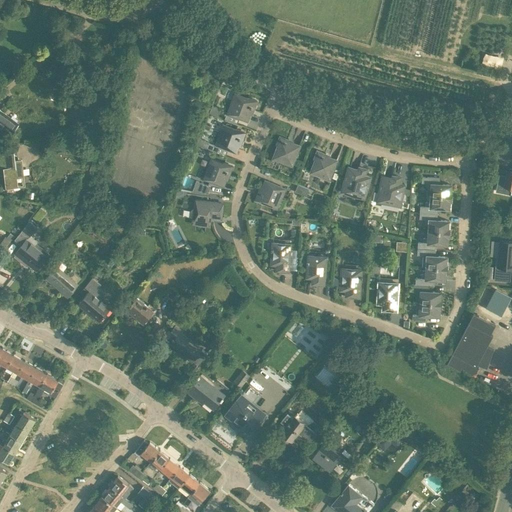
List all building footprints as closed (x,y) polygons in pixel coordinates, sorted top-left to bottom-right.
[(248,99),(237,95),(234,104),(231,103),(227,113),(246,120),(249,112),(252,114),(257,100),(248,97),(248,99)] [(221,108),(212,105),(209,112),(218,116),(221,108)] [(18,124),(0,109),(0,128),(9,135),(18,124)] [(236,130),(226,126),(222,136),(219,135),(216,144),(234,151),(237,144),(240,145),(245,132),(237,129),(236,130)] [(288,139),(280,136),(277,144),(278,144),(274,155),(283,159),(282,161),(292,165),(299,146),(292,144),(292,142),(287,140),(288,139)] [(209,142),(198,138),(196,144),(207,148),(209,142)] [(325,153),(317,150),(314,158),(315,158),(311,169),(321,173),(320,176),(329,179),(336,161),(329,158),(329,156),(324,154),(325,153)] [(14,152),(14,151),(0,152),(0,175),(5,175),(7,186),(24,184),(21,161),(17,161),(16,151),(14,152)] [(224,164),(213,160),(209,169),(207,168),(203,178),(222,185),(225,177),(227,179),(232,165),(224,162),(224,164)] [(358,169),(348,166),(345,176),(344,175),(344,177),(345,178),(343,183),(347,184),(344,192),(364,198),(369,179),(364,178),(367,168),(359,166),(358,169)] [(506,176),(499,175),(498,175),(496,192),(511,195),(511,170),(507,170),(506,176)] [(400,176),(392,175),(392,177),(382,175),(380,185),(379,185),(378,187),(379,187),(378,192),(382,193),(380,202),(400,206),(404,187),(398,186),(400,176)] [(426,194),(430,195),(452,196),(453,190),(452,190),(451,190),(451,186),(451,184),(449,184),(439,183),(440,177),(422,176),(421,182),(427,183),(426,194)] [(210,185),(196,180),(192,191),(207,193),(210,185)] [(285,188),(266,180),(263,188),(262,187),(260,192),(258,191),(255,199),(263,203),(264,201),(274,206),(278,196),(281,197),(285,188)] [(298,184),(295,191),(306,196),(309,188),(298,184)] [(452,202),(452,196),(430,195),(430,201),(425,202),(425,206),(420,206),(419,212),(438,213),(438,207),(447,208),(450,208),(450,206),(450,202),(451,202),(452,202)] [(221,202),(197,199),(195,200),(194,207),(191,210),(190,216),(191,218),(191,219),(192,220),(195,223),(208,225),(210,224),(210,219),(212,219),(213,217),(214,216),(221,217),(223,204),(221,202)] [(438,213),(419,212),(419,218),(424,219),(424,223),(429,225),(428,231),(450,232),(451,226),(450,226),(449,226),(449,222),(449,220),(447,220),(437,219),(438,213)] [(36,227),(29,221),(21,232),(28,238),(16,253),(37,270),(49,254),(36,243),(37,242),(30,236),(36,227)] [(450,238),(450,232),(428,231),(428,237),(423,238),(422,242),(418,242),(417,248),(435,249),(436,243),(445,244),(447,244),(447,242),(448,242),(448,238),(449,238),(450,238)] [(495,257),(494,279),(510,281),(511,259),(511,240),(499,240),(498,257),(495,257)] [(290,243),(272,242),(272,248),(271,248),(271,250),(272,250),(271,264),(276,264),(276,270),(288,271),(290,243)] [(422,266),(426,267),(448,268),(448,262),(446,262),(447,258),(446,258),(447,256),(444,256),(435,255),(435,249),(417,248),(417,255),(423,255),(422,266)] [(326,256),(308,255),(308,261),(307,261),(306,263),(307,263),(306,277),(312,277),(312,283),(324,284),(326,256)] [(77,283),(56,266),(46,277),(68,295),(77,283)] [(415,278),(415,284),(429,285),(433,285),(433,279),(443,280),(445,280),(445,278),(446,274),(447,274),(448,274),(448,268),(426,267),(426,272),(421,273),(420,278),(415,278)] [(361,269),(341,268),(340,289),(346,290),(345,296),(359,297),(361,277),(362,277),(362,275),(361,275),(361,269)] [(111,306),(101,298),(105,293),(98,287),(101,284),(92,276),(84,287),(88,291),(78,303),(99,320),(111,306)] [(398,282),(378,281),(378,287),(377,287),(377,289),(378,289),(377,303),(382,304),(382,309),(396,310),(398,282)] [(416,302),(442,304),(442,297),(441,297),(441,298),(440,297),(440,294),(440,292),(438,292),(438,291),(429,291),(429,285),(415,284),(411,284),(411,290),(417,291),(416,302)] [(153,309),(136,296),(127,309),(129,310),(127,312),(131,315),(132,313),(143,322),(153,309)] [(441,310),(442,304),(416,302),(415,314),(412,314),(412,320),(427,321),(427,315),(437,315),(439,315),(439,313),(439,310),(441,310)] [(497,315),(499,311),(489,306),(488,309),(497,315)] [(447,364),(460,370),(462,366),(475,371),(478,365),(487,368),(494,349),(486,346),(492,335),(490,334),(495,324),(473,313),(447,364)] [(181,329),(175,325),(167,335),(173,340),(170,344),(192,361),(202,349),(179,332),(181,329)] [(14,353),(3,347),(0,351),(0,362),(6,366),(14,353)] [(7,382),(11,383),(24,360),(14,353),(6,366),(14,370),(7,382)] [(28,379),(36,366),(24,360),(11,383),(16,386),(22,375),(28,379)] [(40,385),(47,373),(36,366),(28,379),(40,385)] [(249,375),(242,370),(234,381),(241,387),(249,375)] [(40,385),(34,395),(31,401),(42,406),(45,401),(39,398),(45,388),(51,391),(49,394),(55,397),(63,384),(57,381),(58,379),(47,373),(40,385)] [(217,379),(212,384),(199,374),(187,389),(199,399),(201,397),(213,407),(228,388),(217,379)] [(261,393),(250,384),(227,414),(249,431),(256,422),(260,425),(268,414),(254,403),(261,393)] [(16,422),(29,430),(36,419),(23,411),(16,422)] [(293,417),(287,413),(281,421),(287,425),(282,431),(292,439),(297,432),(309,441),(316,432),(294,415),(293,417)] [(10,433),(22,441),(29,430),(16,422),(10,433)] [(393,440),(399,445),(408,435),(395,422),(377,440),(385,448),(393,440)] [(15,452),(22,441),(10,433),(6,439),(5,439),(3,439),(1,443),(3,444),(15,452)] [(324,464),(325,463),(342,475),(349,466),(339,459),(341,456),(332,449),(336,444),(327,437),(314,454),(321,459),(319,461),(324,464)] [(141,453),(150,461),(160,449),(149,441),(149,442),(145,439),(134,452),(139,456),(141,453)] [(0,457),(9,463),(15,452),(3,444),(0,449),(0,457)] [(150,461),(151,461),(148,464),(158,472),(161,469),(170,457),(160,449),(150,461)] [(171,477),(180,465),(170,457),(161,469),(171,477)] [(129,469),(138,476),(142,471),(140,470),(141,468),(136,464),(135,466),(133,464),(129,469)] [(178,488),(181,485),(190,473),(180,465),(171,477),(168,480),(178,488)] [(142,471),(138,476),(143,480),(146,475),(142,471)] [(191,493),(200,481),(190,473),(181,485),(191,493)] [(121,494),(122,494),(129,484),(118,475),(110,485),(121,494)] [(200,481),(191,493),(201,501),(210,489),(200,481)] [(332,504),(341,511),(366,511),(374,503),(349,483),(332,504)] [(158,492),(163,487),(159,484),(155,489),(158,492)] [(118,499),(130,508),(134,503),(122,494),(121,494),(110,485),(102,495),(113,504),(118,499)] [(155,494),(144,485),(139,492),(150,501),(155,494)] [(163,487),(158,492),(162,495),(166,490),(163,487)] [(101,495),(93,505),(101,511),(111,511),(115,507),(113,504),(101,495)] [(190,511),(192,511),(182,503),(178,508),(183,511),(190,511)]
